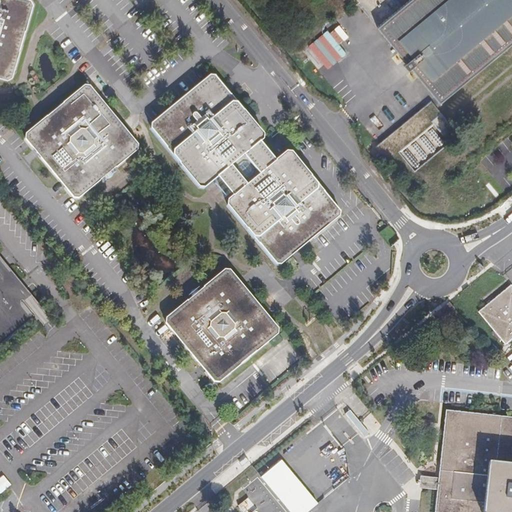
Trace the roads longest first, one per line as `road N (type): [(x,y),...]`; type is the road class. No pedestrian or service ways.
road 1 (tertiary): [(417,278),(347,360),(160,511)]
road 2 (unclassified): [(214,0),(418,244)]
road 3 (unknown): [(327,135),(383,80),(354,30)]
